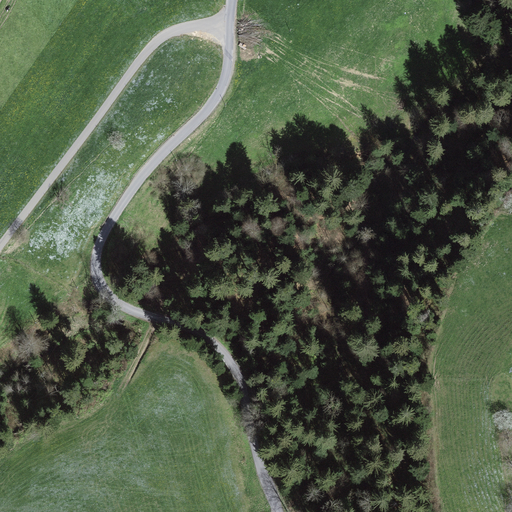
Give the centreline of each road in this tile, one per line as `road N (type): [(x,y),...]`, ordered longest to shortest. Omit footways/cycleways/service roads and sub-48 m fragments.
road 1 (unclassified): [(232,0),(219,91),(123,203),(99,244),(95,270),(124,308),(199,332),(224,355),(241,384),(279,511)]
road 2 (track): [(227,20),(176,28),(155,41),(0,246)]
